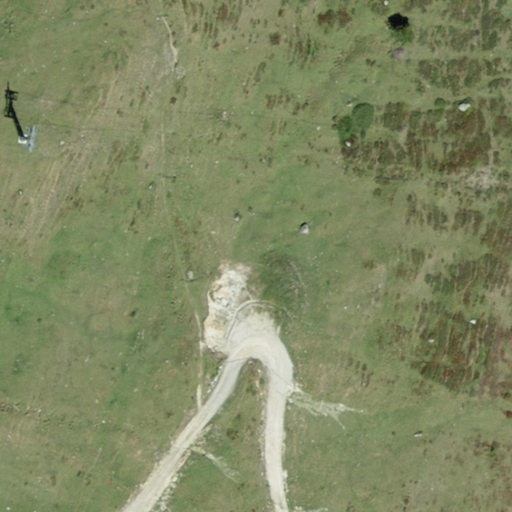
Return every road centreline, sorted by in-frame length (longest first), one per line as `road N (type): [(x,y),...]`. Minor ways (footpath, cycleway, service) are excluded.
road 1 (track): [(246,386),(289,320),(308,338),(297,448),(311,511)]
road 2 (track): [(246,386),(153,511)]
